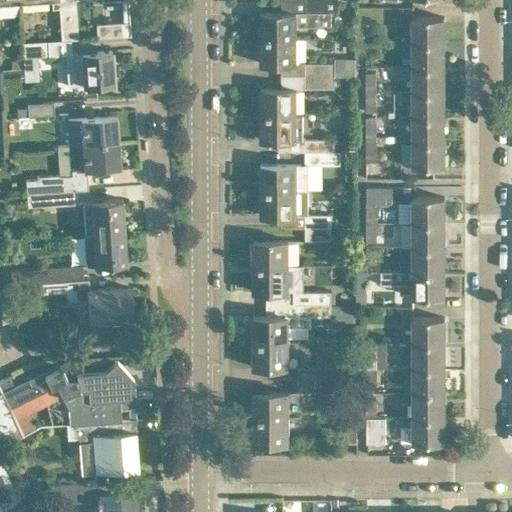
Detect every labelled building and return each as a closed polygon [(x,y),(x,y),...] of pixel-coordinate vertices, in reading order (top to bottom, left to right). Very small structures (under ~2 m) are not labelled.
[(330,9),(336,9),(336,0),(281,0),(282,10),(278,10),(278,11),(260,12),(260,38),(298,38),(298,25),(330,25),(330,9)] [(62,39),(78,38),(76,5),(59,6),(62,39)] [(412,16),(412,41),(445,41),(445,16),(412,16)] [(130,34),(129,21),(96,23),(97,37),(130,34)] [(366,29),(355,29),(355,41),(366,41),(366,29)] [(260,62),(298,62),(298,38),(260,38),(260,62)] [(23,56),(47,55),(46,40),(22,42),(23,56)] [(355,59),(367,59),(366,41),(355,41),(355,59)] [(445,41),(412,41),(412,66),(445,66),(445,41)] [(81,52),(65,54),(67,84),(83,83),(83,84),(113,82),(111,50),(81,52)] [(306,62),(306,75),(334,75),(334,62),(306,62)] [(412,66),(412,91),(445,91),(445,66),(412,66)] [(376,71),(365,71),(365,91),(376,91),(376,71)] [(306,75),(306,87),(333,87),(334,75),(306,75)] [(298,87),(260,87),(261,113),(298,113),(298,87)] [(366,116),(376,116),(376,91),(365,91),(366,116)] [(445,116),(445,91),(412,91),(413,116),(445,116)] [(51,100),(27,101),(28,115),(52,113),(51,100)] [(27,114),(27,106),(16,107),(16,115),(27,114)] [(312,151),(333,151),(333,138),(305,138),(305,129),(307,130),(307,113),(298,113),(261,113),(261,138),(270,138),(270,140),(274,140),(274,138),(279,138),(279,151),(312,151)] [(116,115),(67,118),(69,144),(117,140),(116,115)] [(366,141),(376,141),(376,116),(366,116),(366,141)] [(445,116),(413,116),(413,141),(445,141),(445,116)] [(33,192),(48,190),(76,188),(76,189),(87,188),(86,169),(119,166),(117,140),(69,144),(56,145),(58,173),(37,175),(37,178),(25,179),(26,192),(33,192)] [(376,165),(376,141),(366,141),(366,177),(385,177),(384,165),(376,165)] [(413,166),(445,166),(445,141),(413,141),(413,166)] [(312,151),(312,163),(333,163),(333,151),(312,151)] [(298,163),(261,163),(261,189),(298,189),(298,163)] [(367,186),(366,221),(376,221),(376,201),(391,202),(391,186),(367,186)] [(48,190),(49,205),(77,203),(76,189),(76,188),(48,190)] [(261,214),(298,214),(306,214),(310,214),(310,189),(298,189),(261,189),(261,214)] [(445,196),(413,196),(413,221),(445,221),(445,196)] [(122,198),(82,201),(84,232),(92,232),(124,230),(122,198)] [(306,214),(306,227),(330,227),(330,226),(332,226),(332,214),(310,214),(306,214)] [(366,240),(376,240),(376,221),(366,221),(366,240)] [(445,246),(445,221),(413,221),(413,246),(445,246)] [(306,227),(306,239),(330,239),(330,227),(306,227)] [(86,265),(126,262),(124,230),(92,232),(84,232),(86,265)] [(290,239),(253,239),(253,265),(290,264),(290,239)] [(445,271),(445,246),(413,246),(413,269),(413,271),(445,271)] [(366,251),(356,251),(356,271),(366,271),(366,251)] [(39,281),(82,278),(82,264),(38,267),(38,268),(18,269),(19,283),(39,281)] [(253,290),(267,290),(267,303),(333,303),(333,302),(333,290),(300,290),(300,279),(290,279),(290,264),(253,265),(253,290)] [(445,296),(445,271),(413,271),(413,269),(379,270),(380,283),(413,283),(413,296),(445,296)] [(356,304),(357,304),(366,304),(366,271),(356,271),(356,304)] [(39,281),(19,283),(19,287),(39,285),(40,292),(65,290),(66,300),(89,298),(90,320),(130,318),(128,285),(89,288),(89,278),(82,278),(39,281)] [(0,318),(10,318),(9,289),(0,289),(0,318)] [(267,315),(253,315),(253,342),(291,341),(291,326),(312,325),(312,315),(337,315),(337,302),(333,302),(333,303),(267,303),(267,315)] [(445,316),(413,316),(413,341),(445,341),(445,316)] [(357,341),(367,341),(367,324),(357,324),(357,340),(357,341)] [(253,366),(291,366),(291,341),(253,342),(253,366)] [(357,341),(357,368),(367,368),(376,367),(387,367),(387,342),(367,342),(367,341),(357,341)] [(445,367),(445,341),(413,341),(413,367),(445,367)] [(74,389),(72,390),(62,395),(68,406),(68,421),(76,421),(115,419),(115,420),(131,419),(130,397),(134,397),(133,377),(117,359),(104,370),(76,372),(77,376),(78,389),(74,389)] [(2,389),(1,389),(22,433),(35,426),(26,407),(43,399),(46,403),(62,395),(72,390),(74,389),(78,389),(77,376),(66,377),(60,364),(3,392),(2,389)] [(326,365),(299,366),(300,379),(326,379),(326,365)] [(367,386),(376,386),(376,367),(367,368),(367,386)] [(445,392),(445,367),(413,367),(413,392),(445,392)] [(300,379),(300,390),(326,390),(326,379),(300,379)] [(0,442),(22,433),(1,389),(0,390),(2,393),(0,393),(0,442)] [(289,391),(253,391),(253,417),(289,417),(289,391)] [(445,392),(413,392),(413,416),(445,416),(445,392)] [(376,398),(366,398),(367,417),(376,417),(376,398)] [(344,441),(357,441),(357,416),(344,416),(344,441)] [(413,442),(445,441),(445,416),(413,416),(413,442)] [(289,441),(289,421),(289,417),(253,417),(253,442),(289,441)] [(386,417),(376,417),(367,417),(367,442),(386,442),(386,417)] [(85,441),(86,449),(93,448),(95,471),(136,468),(133,430),(116,432),(115,420),(115,419),(76,421),(78,442),(85,441)] [(0,510),(21,500),(0,457),(0,510)] [(139,511),(138,490),(86,494),(85,482),(56,484),(44,491),(45,499),(61,498),(62,502),(93,499),(96,504),(97,505),(99,505),(99,511),(139,511)]
